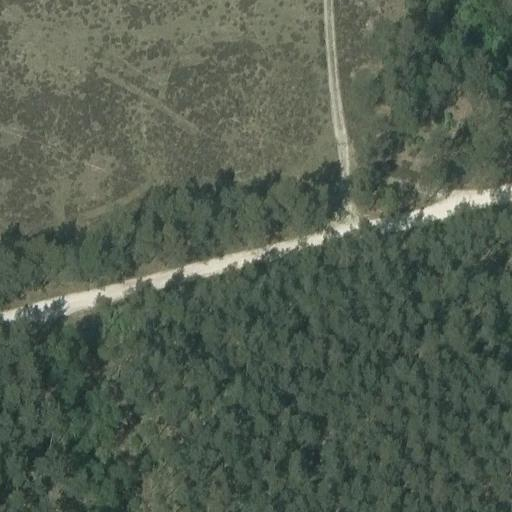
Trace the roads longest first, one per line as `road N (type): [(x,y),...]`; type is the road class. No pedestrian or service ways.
road 1 (track): [(47,309),(329,237)]
road 2 (track): [(330,0),(343,186),(329,237)]
road 3 (track): [(115,511),(47,309)]
road 4 (track): [(329,237),(511,193)]
road 5 (track): [(341,152),(378,181),(511,191)]
